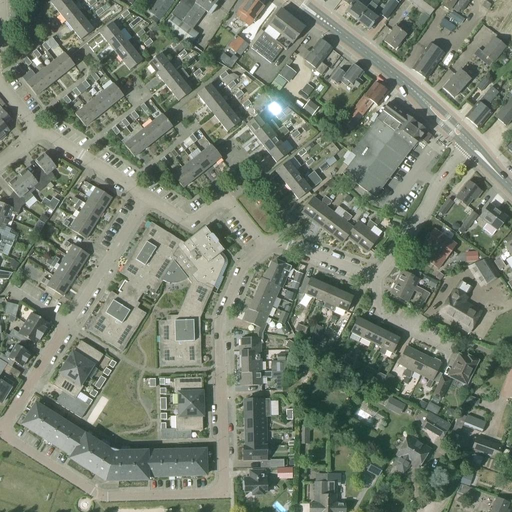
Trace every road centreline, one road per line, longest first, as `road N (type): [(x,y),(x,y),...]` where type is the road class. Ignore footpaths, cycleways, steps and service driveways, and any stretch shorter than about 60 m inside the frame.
road 1 (residential): [(0,433),(96,495),(223,494),(218,320),(263,241)]
road 2 (primary): [(466,145),(388,71),(294,0)]
road 3 (residential): [(374,278),(466,145)]
road 4 (residential): [(263,241),(224,196),(190,223),(146,197)]
road 5 (residential): [(67,324),(146,197)]
road 6 (residential): [(0,431),(67,324)]
road 7 (residential): [(146,197),(40,130)]
